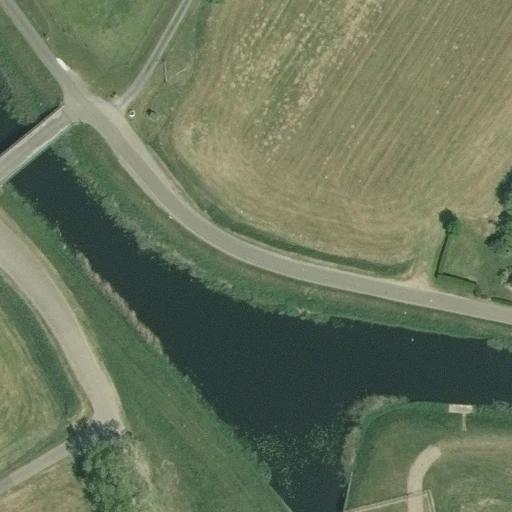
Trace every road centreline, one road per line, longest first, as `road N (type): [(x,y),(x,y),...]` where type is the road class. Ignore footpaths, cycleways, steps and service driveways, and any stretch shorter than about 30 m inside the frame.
road 1 (unclassified): [(81,104),(189,217),(237,249),(325,277),(511,317)]
road 2 (unclassified): [(148,511),(84,356),(0,240)]
road 3 (track): [(511,446),(465,442),(435,450),(414,477),(413,511)]
road 4 (unclassified): [(81,104),(3,0)]
